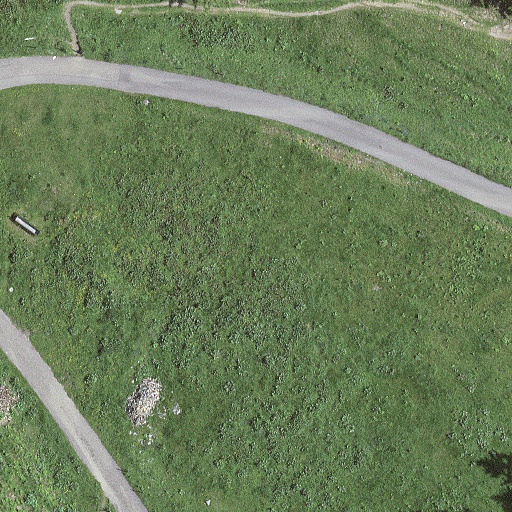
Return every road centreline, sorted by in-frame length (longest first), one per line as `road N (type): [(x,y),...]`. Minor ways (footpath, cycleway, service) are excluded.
road 1 (track): [(511,209),(266,109),(139,81),(86,78)]
road 2 (track): [(0,324),(100,467)]
